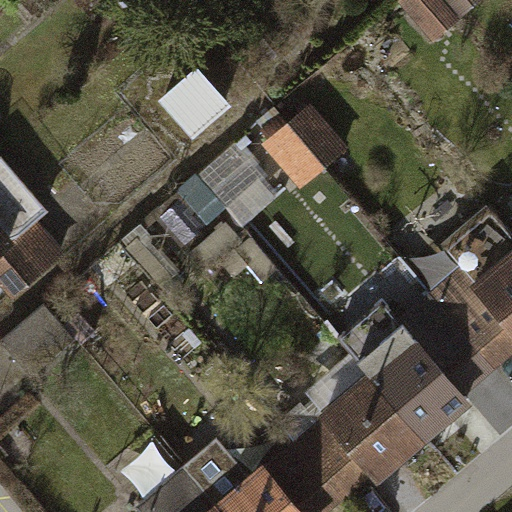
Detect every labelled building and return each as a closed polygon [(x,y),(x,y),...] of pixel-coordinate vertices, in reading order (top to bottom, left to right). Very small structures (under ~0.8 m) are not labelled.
[(455,16),(441,0),(392,0),(427,40),(455,16)] [(441,0),(455,16),(473,0),(441,0)] [(155,98),(188,137),(228,103),(195,64),(155,98)] [(278,112),(249,137),(297,193),(326,168),(278,112)] [(0,278),(15,265),(39,244),(66,219),(23,171),(0,191),(0,278)] [(511,245),(508,241),(479,208),(431,249),(449,270),(511,342),(511,245)] [(221,241),(191,209),(174,225),(203,257),(221,241)] [(39,244),(15,265),(49,304),(73,283),(39,244)] [(489,375),(511,354),(511,342),(449,270),(419,296),(489,375)] [(459,401),(489,375),(419,296),(390,321),(401,334),(459,401)] [(51,319),(6,357),(38,395),(83,357),(51,319)] [(401,334),(352,377),(419,454),(468,411),(459,401),(401,334)] [(352,377),(302,419),(313,432),(361,487),(370,496),(419,454),(352,377)] [(331,511),(361,487),(313,432),(284,457),(331,511)] [(280,511),(331,511),(284,457),(255,482),(280,511)] [(244,471),(196,511),(280,511),(255,482),(244,471)] [(194,511),(166,480),(129,511),(194,511)]
